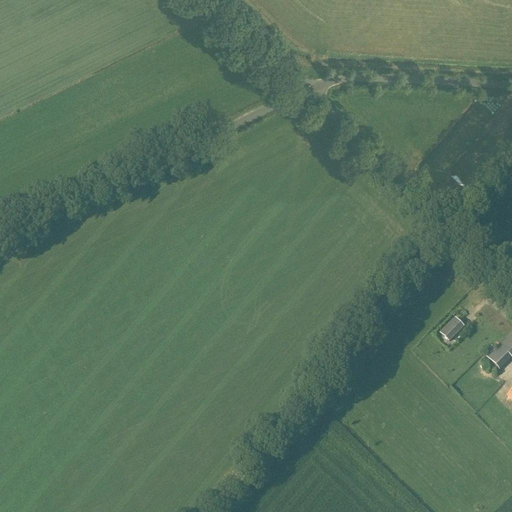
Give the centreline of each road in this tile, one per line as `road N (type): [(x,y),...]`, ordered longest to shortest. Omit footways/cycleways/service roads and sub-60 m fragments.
road 1 (track): [(207,511),(511,152)]
road 2 (unclassified): [(0,240),(305,89)]
road 3 (unclassified): [(511,293),(305,89)]
road 4 (unclassified): [(305,89),(350,76),(511,85)]
road 5 (unclassified): [(305,89),(215,0)]
